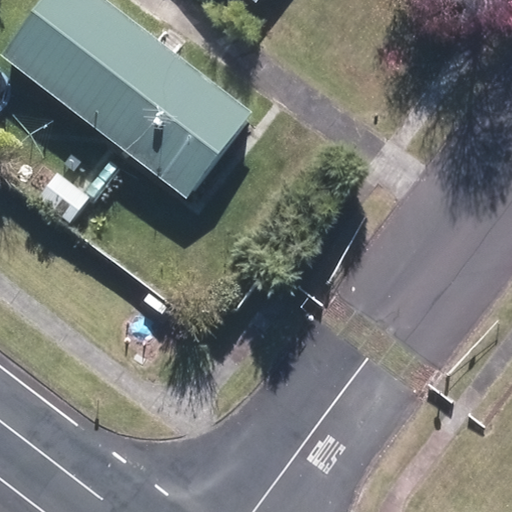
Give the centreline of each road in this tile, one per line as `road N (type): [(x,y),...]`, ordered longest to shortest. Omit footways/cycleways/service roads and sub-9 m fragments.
road 1 (residential): [(254,511),(511,170)]
road 2 (tertiary): [(120,511),(0,420)]
